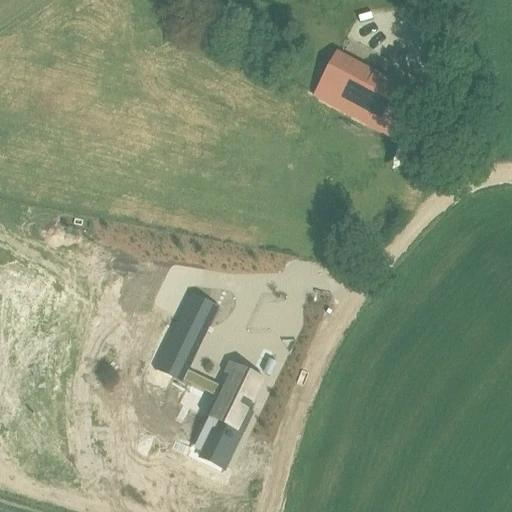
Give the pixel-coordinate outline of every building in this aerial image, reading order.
[(337,55),(316,95),(355,116),(362,101),(350,95),(364,69),(337,55)] [(421,99),(364,69),(350,95),(362,101),(355,116),(372,125),(378,113),(399,124),(402,120),(408,123),(421,99)] [(378,113),(372,125),(394,136),(399,139),(408,123),(402,120),(399,124),(378,113)] [(215,256),(220,269),(231,264),(226,251),(215,256)] [(216,398),(207,417),(190,453),(225,471),(254,413),(249,411),(264,380),(262,379),(261,382),(250,377),(240,396),(227,390),(189,371),(218,310),(192,297),(157,369),(214,397),(216,398)] [(239,302),(238,336),(288,337),(289,304),(239,302)]
